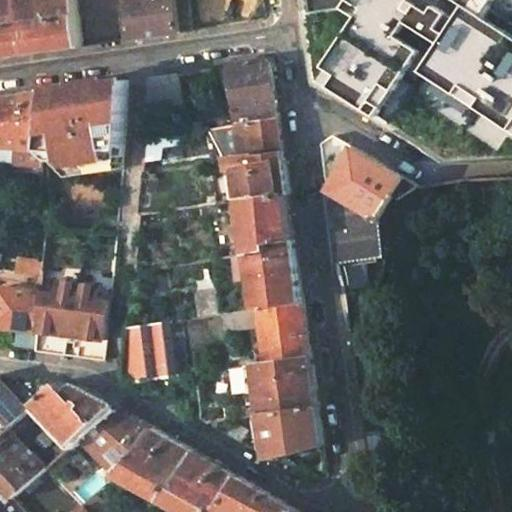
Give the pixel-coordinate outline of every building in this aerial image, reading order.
[(0,0),(0,59),(84,47),(78,0),(0,0)] [(183,33),(178,0),(133,0),(125,1),(131,41),(183,33)] [(195,32),(190,0),(178,0),(183,33),(195,32)] [(305,52),(310,83),(395,134),(411,114),(342,72),(332,0),(302,0),(311,53),(305,52)] [(452,0),(464,9),(446,30),(448,38),(511,87),(511,46),(480,21),(495,0),(452,0)] [(280,120),(270,61),(228,67),(237,126),(280,120)] [(186,104),(182,74),(151,78),(148,110),(186,104)] [(123,169),(130,88),(106,85),(60,92),(57,92),(50,93),(44,153),(54,154),(53,163),(56,164),(68,162),(70,175),(123,169)] [(44,153),(50,93),(0,99),(0,144),(17,148),(14,164),(43,169),(44,153)] [(285,153),(280,120),(237,126),(242,156),(285,153)] [(420,187),(334,137),(321,145),(328,192),(381,223),(395,198),(401,202),(420,187)] [(292,196),(285,153),(242,156),(230,158),(232,173),(242,172),(246,201),(289,197),(292,196)] [(381,223),(328,192),(338,261),(344,260),(349,289),(368,285),(364,258),(384,256),(381,223)] [(296,242),(289,197),(246,201),(253,254),(296,242)] [(155,213),(154,203),(140,205),(139,216),(155,213)] [(305,299),(296,242),(253,254),(256,276),(261,309),(305,299)] [(256,276),(253,254),(236,257),(240,279),(256,276)] [(59,295),(42,293),(39,332),(37,353),(107,362),(112,303),(99,301),(101,288),(60,282),(59,295)] [(42,293),(1,288),(0,293),(0,327),(39,332),(42,293)] [(227,314),(223,289),(196,293),(200,318),(224,314),(227,314)] [(313,356),(305,299),(261,309),(227,314),(224,314),(226,331),(263,326),(268,363),(313,356)] [(181,377),(177,321),(129,328),(125,377),(137,384),(181,377)] [(321,407),(313,356),(268,363),(256,364),(256,366),(258,379),(264,415),(321,407)] [(258,379),(256,366),(243,368),(245,381),(258,379)] [(38,402),(60,382),(0,375),(0,437),(1,438),(2,439),(31,411),(30,410),(32,409),(39,403),(38,402)] [(115,407),(76,384),(71,386),(62,382),(60,382),(38,402),(39,403),(56,420),(77,442),(83,436),(115,407)] [(155,430),(115,407),(83,436),(118,476),(121,473),(155,430)] [(321,414),(321,407),(264,415),(272,461),(326,446),(321,414)] [(60,438),(32,409),(30,410),(31,411),(2,439),(1,438),(0,438),(0,482),(16,499),(47,470),(48,468),(32,451),(40,443),(56,461),(70,448),(60,438)] [(272,461),(264,415),(255,417),(262,456),(272,461)] [(77,442),(56,420),(52,424),(62,436),(60,438),(70,448),(77,442)] [(196,453),(155,430),(121,473),(164,499),(196,453)] [(214,511),(240,478),(196,453),(164,499),(185,511),(214,511)] [(56,470),(52,465),(48,468),(47,470),(51,475),(56,470)] [(51,475),(47,470),(16,499),(28,511),(78,511),(82,509),(51,475)] [(299,511),(240,478),(214,511),(299,511)]
